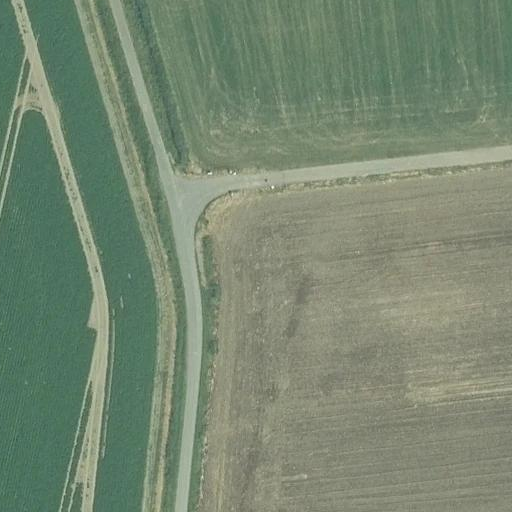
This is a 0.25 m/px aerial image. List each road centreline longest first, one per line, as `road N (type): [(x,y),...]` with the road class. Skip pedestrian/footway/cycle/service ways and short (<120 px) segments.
road 1 (unclassified): [(174,195),(511,156)]
road 2 (unclassified): [(184,511),(199,342),(174,195)]
road 3 (unclassified): [(174,195),(114,0)]
